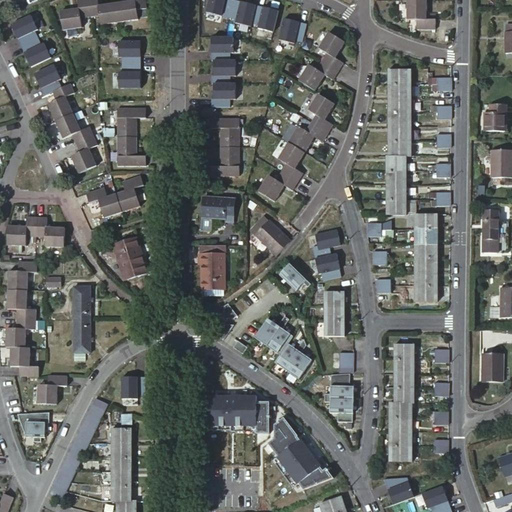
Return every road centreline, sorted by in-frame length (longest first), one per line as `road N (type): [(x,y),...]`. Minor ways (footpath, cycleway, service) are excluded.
road 1 (residential): [(176,341),(177,0)]
road 2 (residential): [(460,322),(463,58)]
road 3 (residential): [(176,341),(82,243),(32,135)]
road 4 (residential): [(176,341),(210,342),(289,397),(357,474)]
road 5 (residential): [(38,496),(89,389),(112,361),(137,345),(176,341)]
road 6 (residential): [(177,511),(176,341)]
road 7 (residential): [(334,178),(363,101),(366,23)]
road 8 (residential): [(357,474),(367,450),(372,321)]
road 9 (residential): [(372,321),(354,223),(334,178)]
